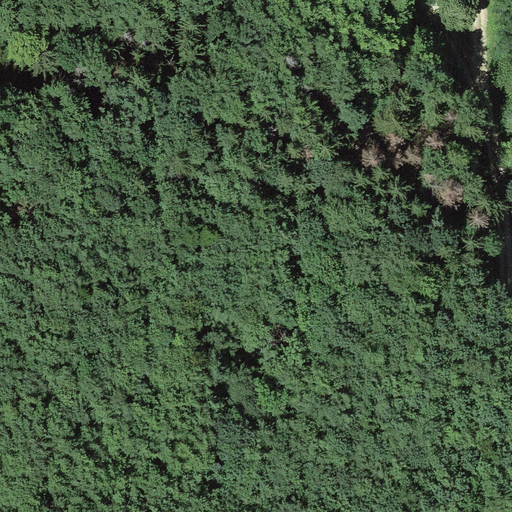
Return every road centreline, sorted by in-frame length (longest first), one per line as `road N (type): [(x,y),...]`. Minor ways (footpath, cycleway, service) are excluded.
road 1 (track): [(413,0),(373,120),(295,253),(174,511)]
road 2 (track): [(511,373),(498,170),(471,53),(422,0)]
